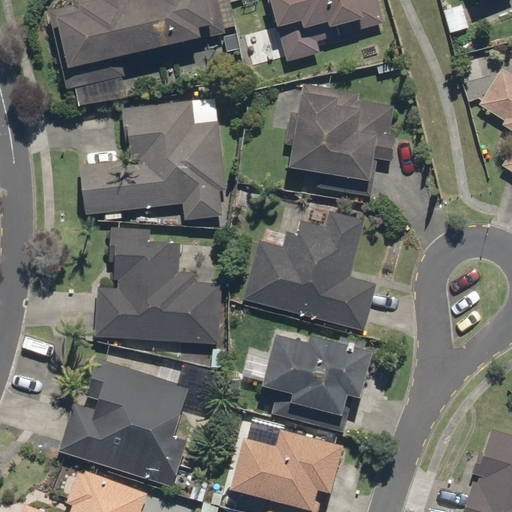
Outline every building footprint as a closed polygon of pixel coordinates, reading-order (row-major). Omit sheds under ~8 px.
[(66,0),(68,7),(43,13),(61,92),(121,78),(116,58),(223,34),(215,0),(126,0),(125,0),(124,0),(66,0)] [(264,0),(273,33),(297,27),(298,31),(323,24),(325,31),(332,28),(335,38),(381,25),(374,0),(264,0)] [(467,29),(460,5),(440,11),(448,35),(467,29)] [(479,53),(456,59),(464,88),(487,82),(479,53)] [(511,147),(499,167),(511,174),(511,71),(510,74),(500,68),(475,106),(511,129),(511,147)] [(358,93),(298,83),(283,170),(317,176),(314,190),(370,200),(377,163),(390,165),(395,135),(388,134),(392,108),(356,102),(358,93)] [(75,165),(81,216),(180,206),(182,221),(227,217),(215,98),(119,108),(124,160),(75,165)] [(254,241),(239,301),(362,332),(375,283),(350,277),(364,222),(326,212),(323,226),(296,219),(292,235),(285,233),(281,248),(254,241)] [(93,289),(90,338),(217,346),(220,285),(194,283),(195,274),(176,273),(178,244),(147,242),(148,230),(108,227),(105,290),(93,289)] [(348,437),(372,345),(337,336),(335,344),(304,336),(302,344),(271,336),(257,388),(274,392),(267,415),(348,437)] [(69,404),(54,453),(170,489),(185,442),(171,437),(187,388),(95,359),(80,407),(69,404)] [(339,439),(250,417),(244,440),(236,439),(223,492),(264,502),(261,511),(314,511),(319,495),(325,496),(339,439)] [(511,511),(511,436),(486,429),(459,511),(511,511)] [(38,511),(21,505),(18,511),(139,511),(146,495),(76,469),(64,503),(71,506),(68,511),(38,511)]
